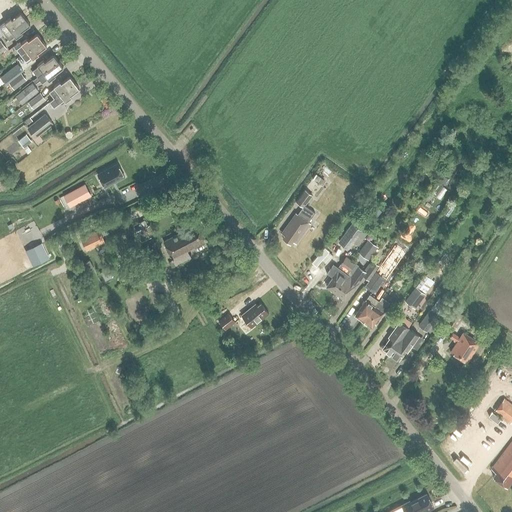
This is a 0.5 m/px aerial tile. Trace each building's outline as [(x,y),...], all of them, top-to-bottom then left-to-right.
[(0,36),(3,33),(4,34),(25,19),(20,13),(12,19),(10,18),(4,22),(0,25),(0,36)] [(25,19),(4,34),(9,41),(15,36),(16,38),(22,33),(21,31),(30,25),(25,19)] [(21,56),(41,40),(37,34),(28,40),(27,39),(21,43),(20,42),(13,46),(21,56)] [(41,40),(21,56),(25,62),(28,60),(30,61),(39,54),(38,53),(46,46),(41,40)] [(37,77),(58,61),(53,55),(44,62),(43,60),(37,65),(38,67),(32,71),(37,77)] [(58,61),(37,77),(33,80),(35,83),(39,80),(42,83),(47,79),(49,81),(55,76),(54,74),(63,68),(58,61)] [(0,77),(5,84),(23,71),(17,64),(0,77)] [(9,83),(14,90),(26,80),(21,73),(9,83)] [(54,99),(74,83),(70,77),(61,83),(60,82),(53,87),(54,88),(49,92),(54,99)] [(79,89),(74,83),(54,99),(49,102),(54,108),(61,103),(62,104),(72,97),(70,96),(79,89)] [(38,91),(32,84),(16,97),(22,104),(38,91)] [(28,102),(33,109),(46,100),(40,93),(28,102)] [(27,127),(35,138),(53,124),(45,113),(27,127)] [(24,122),(27,126),(33,121),(30,118),(24,122)] [(24,148),(27,146),(32,142),(26,134),(18,141),(24,148)] [(117,164),(98,174),(105,188),(124,177),(117,164)] [(325,181),(316,174),(313,179),(322,186),(325,181)] [(440,182),(444,185),(448,179),(445,176),(440,182)] [(85,184),(64,196),(69,206),(90,194),(85,184)] [(311,196),(304,191),(296,202),(303,207),(311,196)] [(496,198),(490,193),(482,202),(488,207),(496,198)] [(183,202),(180,203),(171,207),(178,219),(186,215),(184,212),(187,210),(183,202)] [(309,223),(308,223),(315,213),(305,205),(298,215),(296,213),(281,233),(284,235),(282,238),(290,244),(292,241),(296,243),(310,223),(309,223)] [(424,219),(427,212),(421,209),(417,215),(424,219)] [(361,227),(367,232),(374,223),(367,219),(361,227)] [(134,234),(127,221),(112,229),(119,242),(134,234)] [(206,241),(198,224),(163,241),(173,260),(169,262),(172,267),(191,258),(187,251),(206,241)] [(355,243),(360,246),(368,235),(352,224),(339,242),(350,249),(355,243)] [(136,232),(141,242),(155,235),(150,225),(136,232)] [(86,251),(105,242),(99,230),(80,239),(86,251)] [(368,240),(359,253),(369,260),(378,247),(368,240)] [(49,258),(42,243),(25,251),(32,266),(49,258)] [(316,267),(329,252),(325,248),(312,263),(316,267)] [(326,287),(335,293),(355,265),(356,263),(346,256),(331,277),(333,278),(326,287)] [(89,260),(83,264),(87,271),(93,268),(89,260)] [(355,265),(335,293),(344,300),(351,291),(352,292),(359,283),(363,276),(368,280),(377,268),(379,266),(373,262),(372,264),(366,273),(355,265)] [(374,293),(384,279),(384,278),(388,272),(380,266),(365,287),(374,293)] [(433,266),(426,276),(431,280),(439,270),(433,266)] [(451,280),(456,273),(451,269),(445,276),(451,280)] [(431,280),(426,276),(406,301),(414,307),(434,282),(431,280)] [(233,310),(244,301),(240,296),(229,306),(233,310)] [(361,320),(363,322),(378,301),(372,297),(368,302),(365,300),(354,315),(356,317),(356,318),(360,320),(361,320)] [(440,297),(430,311),(438,316),(448,303),(440,297)] [(402,302),(397,299),(393,305),(397,308),(402,302)] [(371,328),(372,328),(380,318),(381,318),(383,315),(382,314),(387,307),(378,301),(363,322),(367,324),(367,325),(370,328),(371,328)] [(269,314),(261,304),(257,306),(255,304),(241,316),(251,328),(269,314)] [(219,317),(226,311),(223,307),(216,314),(219,317)] [(454,309),(447,319),(458,326),(464,316),(454,309)] [(430,310),(419,325),(428,332),(439,317),(430,310)] [(228,314),(218,321),(225,330),(235,322),(228,314)] [(401,323),(408,328),(411,322),(404,317),(401,323)] [(390,338),(382,349),(390,354),(391,355),(409,329),(399,322),(392,332),(388,337),(390,338)] [(409,329),(391,355),(399,361),(405,351),(407,352),(418,336),(412,331),(409,329)] [(459,338),(452,333),(450,337),(457,342),(450,352),(467,362),(479,343),(463,333),(459,338)] [(471,381),(477,373),(469,367),(464,375),(471,381)] [(511,403),(505,398),(495,410),(510,423),(511,421),(511,403)] [(492,412),(489,416),(497,423),(501,418),(492,412)] [(511,441),(491,469),(496,473),(493,477),(507,488),(511,480),(511,441)] [(401,506),(404,511),(424,511),(433,508),(426,494),(410,503),(409,501),(401,506)]
